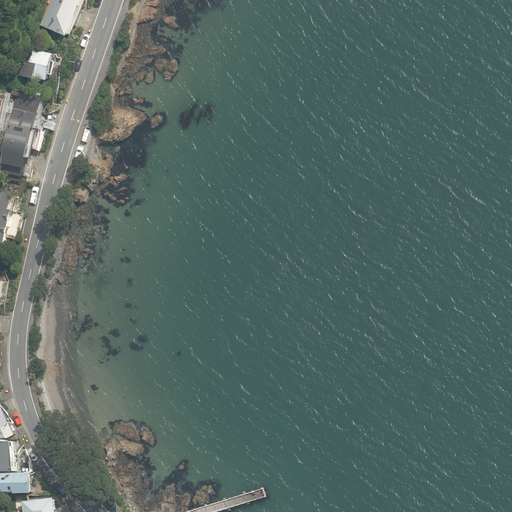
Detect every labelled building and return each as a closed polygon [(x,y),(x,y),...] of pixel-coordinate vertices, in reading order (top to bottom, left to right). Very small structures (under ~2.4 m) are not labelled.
[(51,0),(40,25),(70,38),(87,0),(51,0)] [(23,74),(51,82),(52,78),(53,78),(57,65),(55,65),(57,55),(35,50),(35,52),(29,50),(23,74)] [(4,171),(27,177),(34,147),(32,147),(36,129),(38,130),(41,115),(39,115),(43,100),(20,95),(4,171)] [(19,212),(22,197),(18,196),(18,195),(0,191),(0,250),(6,252),(10,238),(21,240),(27,214),(19,212)] [(0,330),(1,331),(2,320),(1,320),(4,294),(10,294),(11,281),(0,279),(0,330)] [(0,438),(7,438),(17,435),(0,400),(0,438)] [(0,471),(17,472),(15,442),(0,441),(0,471)] [(1,494),(34,494),(34,473),(1,474),(1,494)] [(14,510),(14,511),(70,511),(70,509),(57,511),(55,497),(24,501),(25,509),(14,510)]
